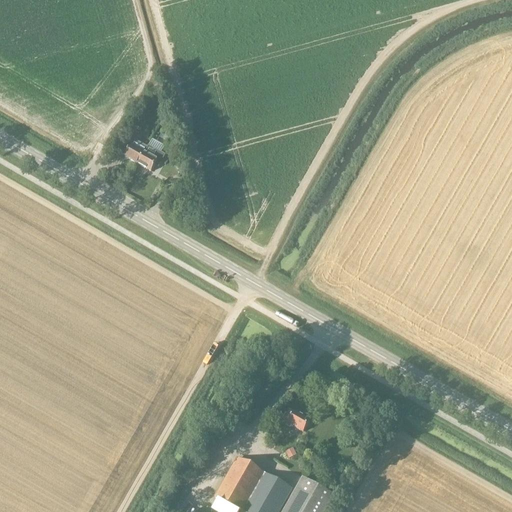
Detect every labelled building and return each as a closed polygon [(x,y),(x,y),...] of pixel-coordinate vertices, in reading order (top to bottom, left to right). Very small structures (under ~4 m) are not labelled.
[(148,146),(147,148),(127,137),(118,154),(138,165),(149,147),(148,146)] [(150,138),(147,144),(159,150),(162,144),(150,138)] [(158,169),(165,156),(149,147),(138,165),(151,173),(154,167),(158,169)] [(303,433),(310,421),(294,413),(288,410),(284,418),(280,424),(287,428),(289,425),(303,433)] [(287,459),(295,456),(291,447),(283,450),(287,459)] [(279,511),(291,491),(236,460),(214,499),(238,511),(279,511)] [(302,479),(283,511),(327,511),(336,498),(302,479)]
